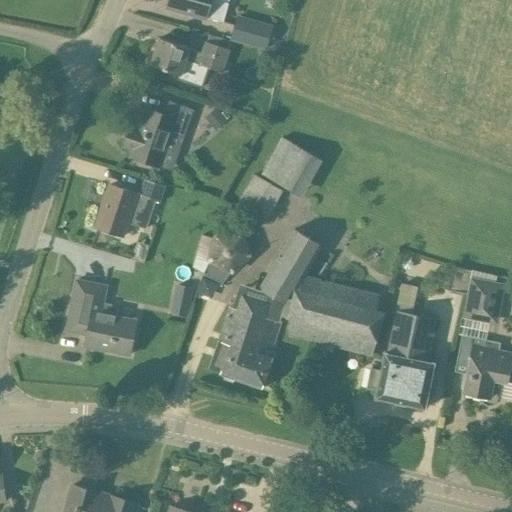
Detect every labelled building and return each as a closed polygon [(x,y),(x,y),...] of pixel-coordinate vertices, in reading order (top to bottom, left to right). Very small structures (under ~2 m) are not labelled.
[(169,0),(167,7),(206,18),(206,16),(224,21),(229,2),(221,0),(169,0)] [(255,20),(243,17),(239,16),(233,40),(268,49),(274,25),(255,20)] [(151,64),(180,74),(178,77),(203,86),(209,67),(222,71),(231,41),(209,34),(207,41),(205,41),(202,51),(160,37),(151,64)] [(168,101),(164,114),(146,108),(139,130),(129,127),(123,145),(133,148),(130,156),(159,166),(170,132),(184,136),(193,109),(168,101)] [(302,197),(322,159),(281,137),(261,174),(302,197)] [(263,227),(284,189),(254,173),(233,212),(263,227)] [(145,178),(140,194),(110,184),(97,224),(95,223),(95,226),(123,235),(128,222),(147,228),(156,201),(159,202),(165,185),(145,178)] [(251,254),(260,244),(252,225),(243,232),(242,231),(220,231),(218,235),(212,259),(205,273),(204,273),(204,274),(203,275),(222,286),(231,273),(233,275),(253,256),(251,254)] [(362,350),(377,294),(304,275),(323,244),(295,228),(259,289),(297,301),(288,333),(362,350)] [(192,268),(204,274),(204,273),(205,273),(212,259),(218,235),(220,231),(214,232),(212,237),(202,235),(192,268)] [(466,294),(471,270),(455,267),(451,291),(466,294)] [(470,276),(462,317),(498,325),(506,284),(470,276)] [(130,354),(137,319),(102,312),(107,285),(77,279),(67,330),(88,334),(86,346),(130,354)] [(170,312),(185,314),(189,285),(173,284),(170,312)] [(231,304),(220,339),(211,366),(222,370),(221,373),(222,373),(224,378),(224,379),(233,382),(233,381),(239,379),(261,386),(271,357),(268,356),(280,320),(231,304)] [(368,387),(378,389),(376,397),(426,406),(435,361),(429,360),(437,318),(395,310),(387,352),(386,352),(382,371),(372,369),(368,387)] [(499,399),(499,398),(503,380),(507,381),(508,379),(509,379),(510,379),(510,378),(511,377),(511,376),(511,370),(511,369),(510,368),(511,357),(511,352),(499,350),(501,342),(488,340),(488,339),(463,334),(456,371),(468,373),(465,391),(481,394),(481,396),(481,397),(482,399),(483,401),(484,402),(485,403),(487,404),(488,405),(490,405),(492,405),(494,404),(495,404),(497,402),(498,401),(499,399)] [(135,511),(138,503),(73,485),(65,511),(135,511)]
